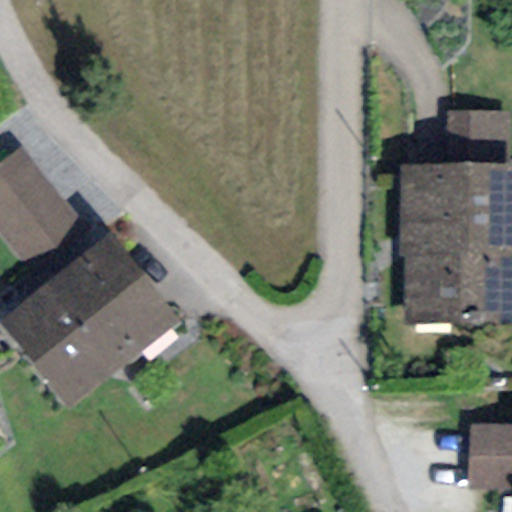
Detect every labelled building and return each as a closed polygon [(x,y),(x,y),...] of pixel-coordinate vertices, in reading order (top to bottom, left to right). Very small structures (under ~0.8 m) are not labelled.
[(507,112),(446,113),(446,164),(508,164),(507,112)] [(21,148),(0,164),(0,236),(31,276),(87,231),(21,148)] [(511,163),(508,164),(446,164),(397,165),(398,259),(401,259),(402,325),(511,323),(511,163)] [(109,233),(0,318),(0,326),(66,410),(179,322),(109,233)] [(511,511),(511,427),(467,426),(465,487),(511,488),(511,511)]
